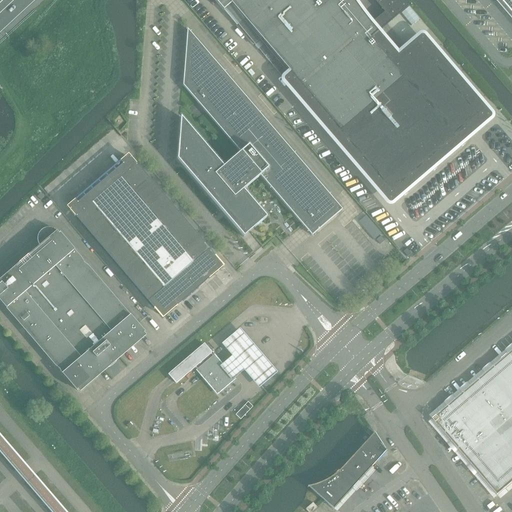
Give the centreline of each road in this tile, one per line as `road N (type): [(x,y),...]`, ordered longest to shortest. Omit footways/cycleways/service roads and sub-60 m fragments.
road 1 (unclassified): [(183,511),(103,420),(107,399),(264,267),(298,292)]
road 2 (secondary): [(331,349),(184,511)]
road 3 (secondary): [(511,192),(346,335)]
road 4 (secondary): [(365,356),(511,232)]
road 5 (secondary): [(222,511),(350,371)]
road 6 (unclassified): [(511,320),(406,409)]
road 7 (unclassified): [(474,511),(406,409)]
